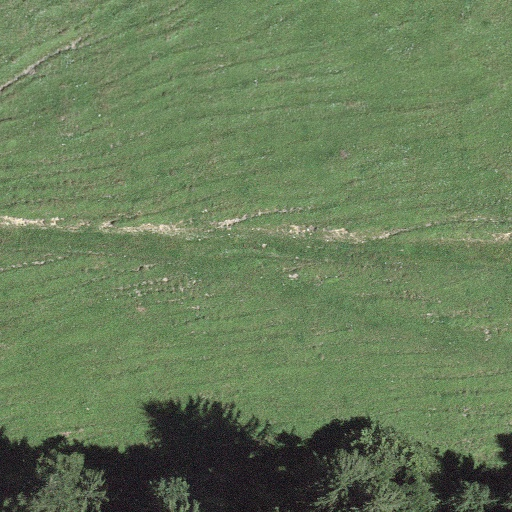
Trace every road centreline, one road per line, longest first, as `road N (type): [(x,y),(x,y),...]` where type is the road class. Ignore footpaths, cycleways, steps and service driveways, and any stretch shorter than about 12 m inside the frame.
road 1 (track): [(0,244),(511,249)]
road 2 (track): [(153,244),(511,358)]
